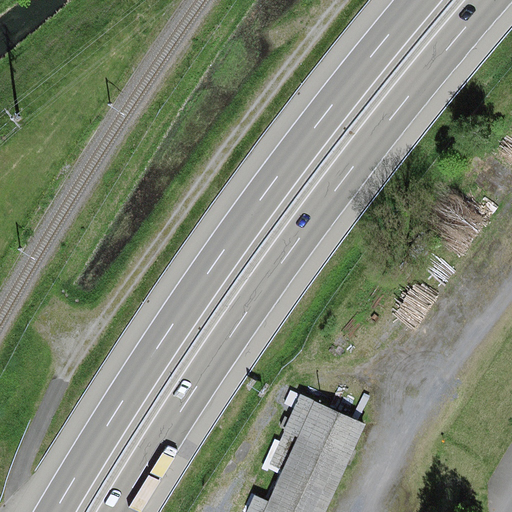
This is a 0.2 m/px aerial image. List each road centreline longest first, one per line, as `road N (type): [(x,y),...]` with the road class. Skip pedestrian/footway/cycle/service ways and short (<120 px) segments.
road 1 (motorway): [(124,511),(359,165),(497,0)]
road 2 (motorway): [(424,0),(320,120),(124,407),(63,511)]
